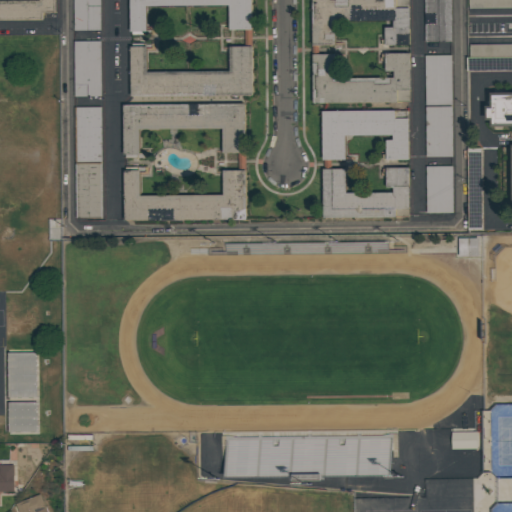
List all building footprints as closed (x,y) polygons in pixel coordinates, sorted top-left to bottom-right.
[(0,0),(0,21),(44,21),(44,13),(56,13),(55,0),(40,0),(0,0)] [(100,0),(73,0),(74,31),(101,31),(100,0)] [(130,0),(131,33),(146,33),(146,6),(229,6),(230,30),(252,30),(251,0),(130,0)] [(410,45),(410,8),(396,8),(395,0),(312,0),(313,46),(336,46),(336,22),(394,21),(394,27),(384,28),(384,46),(410,45)] [(451,42),(450,0),(424,0),(425,42),(451,42)] [(511,0),(469,0),(469,9),(511,8),(511,0)] [(101,96),(101,41),(74,42),(74,97),(101,96)] [(511,72),(511,45),(468,44),(468,71),(511,72)] [(252,46),(230,47),(230,71),(147,72),(147,46),(131,47),(131,97),(253,96),(252,46)] [(313,55),(314,104),(410,103),(410,53),(386,53),(386,72),(394,72),(394,78),(336,79),(336,54),(313,55)] [(451,55),(425,55),(425,104),(451,104),(451,55)] [(511,95),(492,96),(492,109),(488,109),(488,118),(493,118),(494,125),(511,125),(511,95)] [(246,104),(123,105),(124,157),(140,156),(140,130),(223,129),(223,153),(246,153),(246,104)] [(426,157),(453,157),(452,106),(425,107),(426,157)] [(101,107),(75,107),(76,219),(103,219),(101,107)] [(322,112),(323,160),(345,160),(344,137),(386,136),(386,160),(409,160),(408,118),(396,118),(395,110),(322,112)] [(453,213),(453,166),(426,167),(426,213),(453,213)] [(324,218),(395,217),(395,209),(410,209),(409,168),(386,168),(387,192),(346,193),(346,169),(323,169),(324,218)] [(125,221),(246,220),(246,170),(224,170),(224,195),(141,196),(140,171),(125,171),(125,221)] [(459,256),(479,256),(478,238),(459,238),(459,256)] [(37,353),(7,353),(8,398),(38,397),(37,353)] [(8,403),(9,433),(38,432),(37,402),(8,403)] [(477,432),(451,433),(452,450),(477,449),(477,432)] [(14,465),(0,465),(0,491),(14,492),(14,465)] [(16,503),(18,511),(47,511),(42,494),(16,503)]
